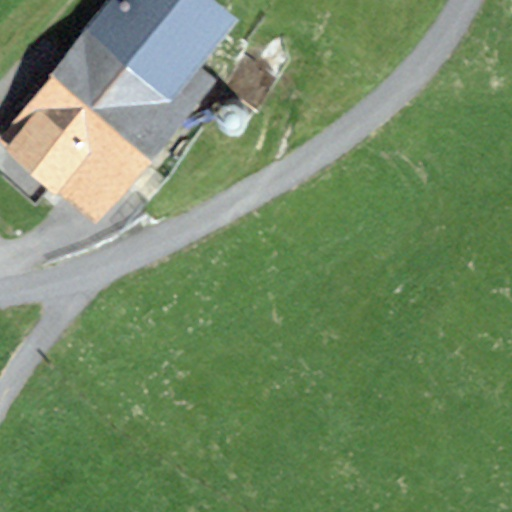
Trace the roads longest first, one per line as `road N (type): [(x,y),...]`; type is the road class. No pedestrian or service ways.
road 1 (unclassified): [(475,0),(452,50),(316,168),(98,277),(0,298)]
road 2 (track): [(0,434),(98,277)]
